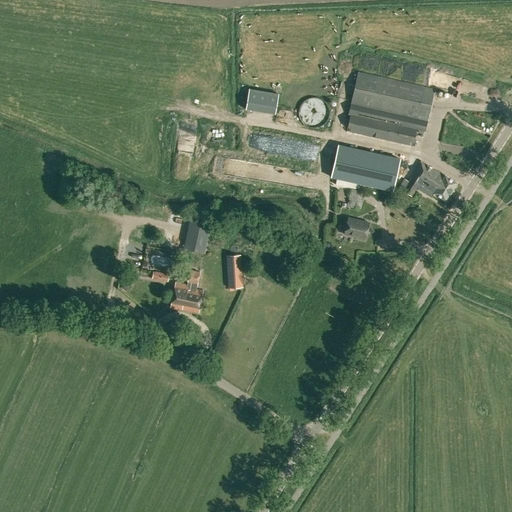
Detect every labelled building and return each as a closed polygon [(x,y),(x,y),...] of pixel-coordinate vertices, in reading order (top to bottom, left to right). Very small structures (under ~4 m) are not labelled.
[(419,80),(440,83),(442,73),(420,70),(419,80)] [(436,90),(426,87),(357,72),(348,113),(350,113),(346,130),(413,145),(417,127),(427,130),(436,90)] [(299,109),(299,110),(299,112),(299,113),(299,114),(299,116),(299,117),(300,118),(301,119),(301,120),(302,121),(303,122),(304,123),(305,124),(306,125),(307,126),(308,126),(309,127),(311,127),(312,127),(313,127),(315,127),(316,127),(317,127),(318,127),(320,126),(321,126),(322,125),(323,124),(324,123),(325,122),(326,121),(327,120),(327,119),(328,118),(328,117),(329,116),(329,114),(329,113),(329,112),(329,110),(329,109),(329,108),(328,106),(328,105),(327,104),(326,103),(325,102),(324,101),(323,100),(322,99),(321,99),(320,98),(319,98),(317,97),(316,97),(315,97),(313,97),(312,97),(311,97),(309,98),(308,98),(307,99),(306,99),(305,100),(304,101),(303,102),(302,103),(301,104),(300,105),(300,106),(299,108),(299,109)] [(399,158),(381,154),(379,164),(336,154),(331,177),(392,190),(399,158)] [(434,193),(445,200),(456,182),(444,175),(421,161),(410,178),(411,178),(403,191),(411,196),(417,187),(431,196),(434,193)] [(346,207),(361,211),(365,194),(356,192),(357,190),(350,189),(346,207)] [(344,234),(345,234),(365,239),(370,222),(348,216),(344,234)] [(186,236),(207,240),(211,223),(190,219),(186,236)] [(225,256),(227,288),(242,287),(240,255),(225,256)] [(200,272),(190,270),(187,285),(175,283),(170,307),(198,312),(203,290),(196,289),(200,272)] [(152,278),(168,281),(169,274),(153,271),(152,278)]
